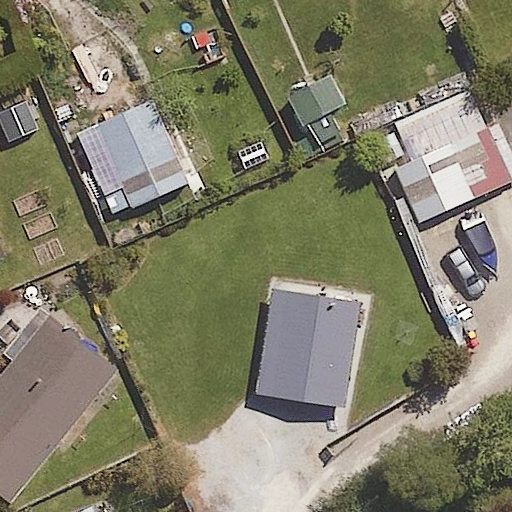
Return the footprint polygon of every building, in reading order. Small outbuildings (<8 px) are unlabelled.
[(291,97),(317,145),(341,133),(330,112),(345,105),(330,76),(291,97)] [(511,181),(472,93),(371,138),(385,168),(396,163),(422,221),(511,181)] [(192,181),(158,100),(78,133),(97,179),(112,214),(192,181)] [(363,299),(274,286),(259,393),(349,405),(363,299)] [(118,372),(51,319),(0,381),(0,492),(13,503),(118,372)]
